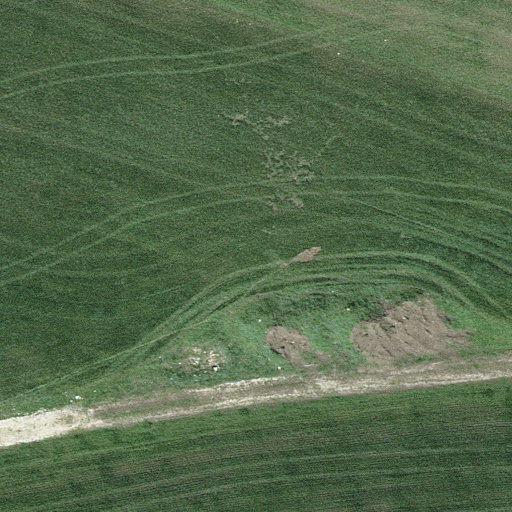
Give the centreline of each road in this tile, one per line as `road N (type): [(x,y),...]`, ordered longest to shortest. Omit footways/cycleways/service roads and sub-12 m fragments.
road 1 (track): [(0,433),(260,381),(511,366)]
road 2 (track): [(242,0),(511,76)]
